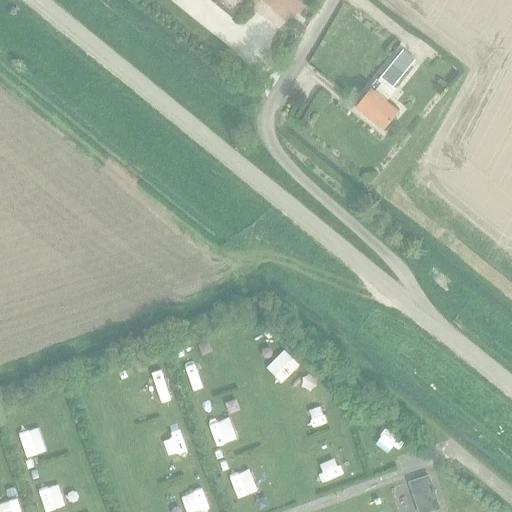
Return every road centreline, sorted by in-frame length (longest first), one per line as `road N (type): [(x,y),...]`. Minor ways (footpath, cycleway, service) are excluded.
road 1 (unclassified): [(414,307),(32,0)]
road 2 (unclassified): [(414,307),(416,291),(291,170),(267,136),(271,100),(333,0)]
road 3 (unclassified): [(511,385),(414,307)]
